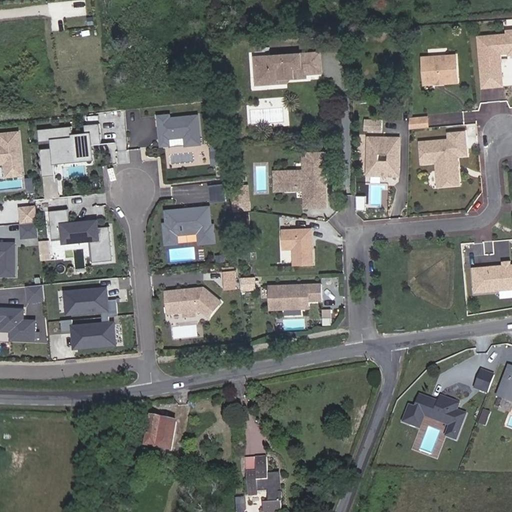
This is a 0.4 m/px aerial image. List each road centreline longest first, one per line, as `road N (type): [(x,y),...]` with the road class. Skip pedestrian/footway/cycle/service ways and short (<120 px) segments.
road 1 (residential): [(368,347),(363,234),(488,220),(499,208),(494,139),(506,135)]
road 2 (tertiary): [(368,347),(155,384)]
road 3 (tertiary): [(342,511),(387,402),(401,341)]
road 4 (residential): [(152,361),(133,187)]
road 5 (tertiary): [(155,384),(74,398),(0,396)]
road 6 (residential): [(152,361),(0,368)]
